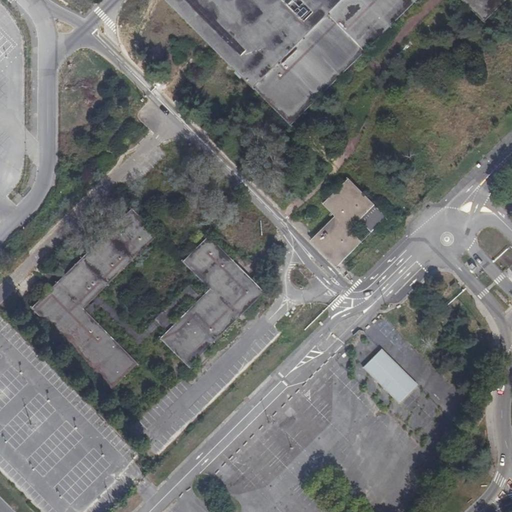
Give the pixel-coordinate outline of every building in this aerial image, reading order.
[(170,0),(256,87),(331,13),(369,52),(420,0),(465,0),(487,22),(508,0),(170,0)] [(351,182),(327,206),(339,218),(320,236),(332,248),(330,251),(340,261),(361,241),(350,230),(362,219),(374,232),(387,218),(351,182)] [(132,212),(33,310),(111,390),(137,364),(83,310),(156,236),(132,212)] [(263,293),(209,239),(184,264),(211,291),(162,339),(189,367),(263,293)] [(382,349),(363,367),(399,403),(418,384),(382,349)]
